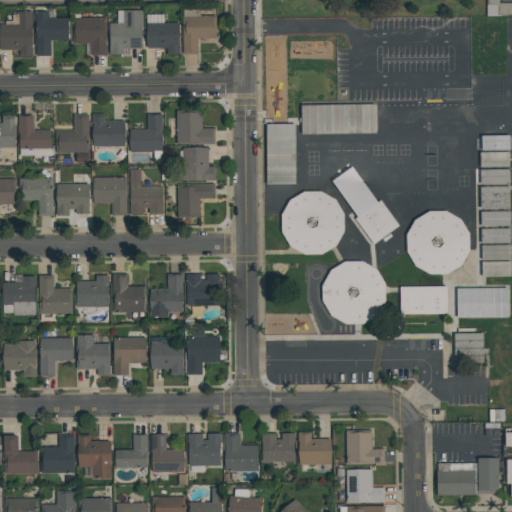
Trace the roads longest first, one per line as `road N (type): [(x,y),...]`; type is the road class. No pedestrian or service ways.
road 1 (residential): [(0,408),(407,410)]
road 2 (residential): [(241,0),(249,404)]
road 3 (residential): [(244,82),(0,89)]
road 4 (residential): [(244,243),(0,249)]
